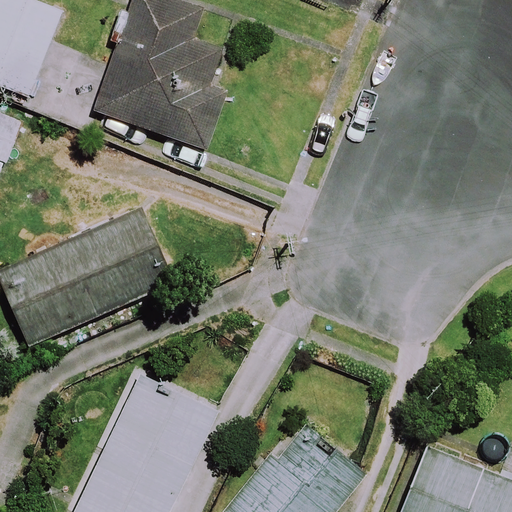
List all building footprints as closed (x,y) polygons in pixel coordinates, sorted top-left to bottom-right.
[(0,0),(0,83),(25,93),(57,13),(24,0),(0,0)] [(197,13),(159,0),(132,0),(93,113),(201,151),(234,57),(188,41),(197,13)] [(0,175),(9,155),(0,151),(0,175)] [(168,287),(140,218),(0,275),(0,279),(27,346),(168,287)] [(167,511),(212,415),(136,381),(75,511),(167,511)] [(337,511),(362,479),(285,421),(215,511),(337,511)] [(511,511),(511,483),(430,451),(404,511),(511,511)]
